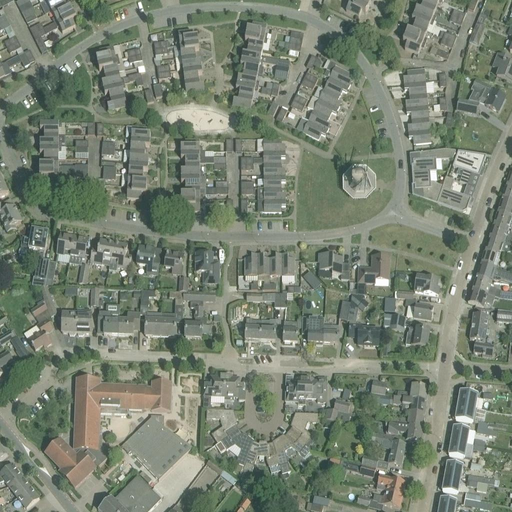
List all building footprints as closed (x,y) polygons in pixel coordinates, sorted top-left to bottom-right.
[(9,6),(5,0),(0,0),(0,9),(3,8),(3,9),(9,6)] [(19,9),(22,15),(33,9),(30,1),(28,1),(27,0),(23,0),(17,3),(20,9),(19,9)] [(46,15),(51,13),(64,6),(62,1),(63,0),(49,0),(43,3),(41,5),(46,15)] [(368,10),(349,0),(347,5),(349,6),(346,13),(359,19),(362,14),(366,16),(368,10)] [(349,0),(368,10),(371,4),(367,2),(368,0),(349,0)] [(423,0),(425,0),(423,6),(435,11),(438,4),(441,5),(443,1),(440,0),(423,0)] [(471,0),(468,11),(473,13),(478,1),(474,0),(471,0)] [(52,20),(54,25),(74,15),(71,9),(67,11),(64,6),(51,13),(55,19),(52,20)] [(416,10),(414,15),(434,23),(436,19),(433,18),(435,11),(423,6),(420,11),(416,10)] [(28,25),(33,22),(35,21),(33,16),(36,15),(33,9),(22,15),(25,20),(28,25)] [(454,11),(452,17),(463,22),(466,15),(454,11)] [(44,30),(33,35),(43,55),(49,52),(42,39),(47,36),(58,30),(57,29),(59,28),(63,34),(75,28),(73,23),(76,21),(74,15),(54,25),(44,30)] [(416,23),(414,28),(427,33),(429,27),(432,28),(434,23),(414,15),(412,21),(416,23)] [(481,16),(469,44),(480,48),(486,33),(484,32),(485,29),(483,28),(487,18),(481,16)] [(463,22),(452,17),(449,22),(461,27),(463,22)] [(8,22),(0,26),(0,32),(7,30),(9,35),(13,33),(11,28),(8,22)] [(28,25),(33,35),(44,30),(42,25),(36,28),(33,22),(28,25)] [(247,31),(246,37),(267,40),(268,35),(266,35),(267,28),(253,26),(252,32),(247,31)] [(408,32),(405,38),(425,46),(427,41),(424,40),(427,33),(414,28),(412,34),(408,32)] [(440,38),(443,39),(454,45),(457,38),(445,33),(445,34),(442,32),(440,38)] [(177,43),(178,48),(198,45),(197,39),(193,39),(193,33),(178,35),(179,43),(177,43)] [(249,44),(248,50),(262,52),(264,45),(266,45),(267,40),(246,37),(245,43),(249,44)] [(5,43),(7,49),(19,43),(16,38),(5,43)] [(287,38),(285,44),(301,47),(303,41),(287,38)] [(425,46),(405,38),(403,44),(407,45),(405,51),(418,56),(421,49),(423,50),(425,46)] [(454,45),(443,39),(440,46),(452,50),(454,45)] [(17,52),(19,57),(24,54),(22,49),(19,43),(7,49),(10,55),(17,52)] [(154,45),(155,51),(167,49),(171,49),(170,43),(166,43),(154,45)] [(301,47),(285,44),(282,43),(281,48),(284,49),(284,50),(300,54),(301,47)] [(480,48),(469,44),(468,50),(478,54),(480,48)] [(175,48),(176,60),(196,58),(195,52),(199,51),(198,45),(178,48),(175,48)] [(156,57),(157,63),(160,62),(162,62),(162,56),(168,55),(167,49),(155,51),(155,57),(156,57)] [(436,57),(445,60),(448,61),(450,56),(433,49),(431,55),(436,57)] [(96,60),(98,66),(119,62),(118,57),(115,58),(113,50),(99,53),(101,59),(96,60)] [(127,53),(129,60),(141,57),(140,50),(127,53)] [(243,55),(242,61),(263,65),(264,60),(261,59),(262,52),(248,50),(247,55),(243,55)] [(24,54),(19,57),(25,68),(30,66),(36,63),(30,52),(24,54)] [(496,78),(504,81),(511,84),(511,67),(511,68),(511,65),(511,60),(498,56),(493,69),(499,71),(496,78)] [(141,57),(129,60),(130,65),(135,64),(136,69),(143,68),(141,57)] [(306,68),(310,70),(312,71),(314,69),(318,60),(312,57),(307,67),(306,68)] [(181,72),(201,69),(201,63),(196,63),(196,58),(176,60),(178,72),(181,72)] [(103,72),(105,77),(119,74),(118,74),(126,72),(123,61),(119,62),(98,66),(99,73),(103,72)] [(244,73),(258,76),(263,77),(264,70),(262,69),(263,65),(242,61),(240,67),(245,67),(244,73)] [(278,61),(277,67),(289,70),(290,63),(278,61)] [(158,68),(159,75),(170,73),(169,67),(161,68),(160,62),(157,63),(155,63),(158,68)] [(2,66),(0,66),(0,80),(5,78),(12,75),(6,64),(2,66)] [(330,79),(329,80),(349,89),(351,84),(348,82),(350,76),(335,69),(336,67),(330,64),(324,76),(330,79)] [(289,70),(277,67),(275,74),(288,76),(289,70)] [(183,77),(184,84),(199,82),(198,76),(202,75),(201,69),(181,72),(181,77),(183,77)] [(404,80),(404,86),(425,84),(424,72),(407,73),(408,79),(404,80)] [(238,78),(237,85),(258,88),(259,83),(257,83),(258,76),(244,73),(242,79),(238,78)] [(102,84),(103,90),(124,86),(123,81),(120,82),(119,74),(105,77),(106,83),(102,84)] [(131,84),(136,82),(143,81),(141,75),(129,78),(131,84)] [(307,75),(304,81),(315,86),(318,80),(307,75)] [(329,80),(324,91),(340,98),(342,93),(346,95),(349,89),(329,80)] [(315,86),(304,81),(302,86),(313,92),(315,86)] [(199,82),(184,84),(185,91),(183,91),(183,96),(205,93),(204,87),(200,88),(199,82)] [(476,102),(479,103),(487,107),(486,108),(489,109),(498,114),(505,99),(500,97),(501,95),(496,92),(495,94),(493,93),(494,91),(488,88),(476,82),(473,88),(481,92),(476,102)] [(266,90),(272,91),(279,92),(280,86),(267,84),(266,90)] [(409,92),(409,98),(426,96),(425,84),(404,86),(405,92),(409,92)] [(240,92),(239,97),(253,100),(255,93),(257,93),(258,88),(237,85),(236,91),(240,92)] [(109,95),(110,101),(124,97),(123,91),(126,90),(124,86),(103,90),(105,96),(109,95)] [(153,88),(154,90),(156,100),(162,98),(160,89),(160,86),(153,88)] [(145,93),(145,95),(147,105),(154,104),(151,91),(145,93)] [(324,91),(319,102),(338,111),(341,106),(337,104),(340,98),(324,91)] [(406,104),(406,110),(428,108),(426,96),(409,98),(410,103),(406,104)] [(124,97),(110,101),(112,106),(107,107),(109,114),(130,109),(129,104),(126,105),(124,97)] [(253,100),(239,97),(238,103),(234,102),(232,109),(253,113),(255,107),(252,107),(253,100)] [(296,97),(293,103),(305,108),(308,102),(296,97)] [(313,99),(308,110),(329,120),(332,115),(335,117),(338,111),(319,102),(313,99)] [(459,102),(457,111),(477,115),(479,107),(459,102)] [(305,108),(293,103),(291,108),(302,113),(305,108)] [(272,107),(268,115),(273,118),(279,107),(273,104),(272,107)] [(411,116),(412,122),(429,120),(428,108),(406,110),(407,116),(411,116)] [(277,120),(282,123),(287,112),(282,109),(277,120)] [(308,110),(303,121),(308,123),(328,133),(330,127),(326,125),(329,120),(308,110)] [(447,114),(446,123),(452,125),(454,115),(447,114)] [(408,128),(408,134),(430,132),(436,132),(435,119),(429,120),(412,122),(412,127),(408,128)] [(308,123),(303,121),(298,131),(303,134),(318,142),(321,137),(325,138),(328,133),(308,123)] [(452,125),(446,123),(444,133),(450,134),(452,125)] [(45,131),(44,137),(59,137),(59,129),(62,129),(62,125),(54,124),(40,124),(40,131),(45,131)] [(88,134),(88,137),(94,137),(94,124),(82,124),(83,134),(88,134)] [(129,135),(128,140),(150,142),(150,136),(146,135),(147,129),(132,128),(132,135),(129,135)] [(430,132),(408,134),(409,140),(413,140),(414,146),(431,144),(430,132)] [(452,134),(451,146),(460,147),(461,135),(452,134)] [(40,142),(40,149),(61,149),(61,144),(59,144),(59,137),(44,137),(44,142),(40,142)] [(131,146),(131,153),(145,154),(145,148),(149,148),(150,142),(128,140),(128,146),(131,146)] [(263,141),(263,154),(285,154),(285,147),(281,147),(281,141),(263,141)] [(181,148),(181,154),(203,154),(203,149),(199,149),(199,142),(185,142),(185,148),(181,148)] [(44,155),(44,161),(64,161),(64,154),(61,154),(61,149),(40,149),(40,155),(44,155)] [(412,167),(412,175),(430,174),(430,173),(431,173),(437,173),(436,162),(453,160),(456,152),(446,151),(420,154),(420,161),(413,161),(413,166),(411,166),(412,167)] [(127,160),(127,165),(148,166),(149,160),(144,159),(145,154),(131,153),(130,160),(127,160)] [(486,157),(458,153),(453,168),(464,172),(460,184),(467,186),(472,174),(481,178),(482,173),(484,174),(485,170),(482,169),(486,157)] [(206,154),(203,154),(181,154),(181,160),(185,160),(185,166),(200,166),(214,166),(226,166),(226,160),(206,160),(206,154)] [(263,154),(264,166),(281,166),(281,160),(285,160),(285,154),(263,154)] [(40,167),(40,173),(61,173),(61,168),(64,168),(64,161),(44,161),(44,167),(40,167)] [(130,170),(129,177),(143,178),(143,172),(148,172),(148,166),(127,165),(127,170),(130,170)] [(181,172),(181,178),(203,178),(203,173),(200,173),(200,166),(185,166),(185,172),(181,172)] [(264,166),(264,178),(285,178),(285,172),(281,172),(281,166),(264,166)] [(61,173),(40,173),(40,179),(44,179),(44,185),(64,185),(63,177),(61,177),(61,173)] [(430,174),(412,175),(413,186),(415,186),(415,191),(423,191),(424,200),(438,205),(443,188),(431,183),(431,173),(430,173),(430,174)] [(369,183),(369,182),(364,177),(362,176),(355,177),(354,177),(350,182),(349,183),(349,190),(350,191),(354,196),(356,197),(363,196),(364,196),(369,191),(369,190),(369,183)] [(125,184),(125,189),(146,190),(147,184),(143,184),(143,178),(129,177),(129,184),(125,184)] [(185,185),(185,190),(200,190),(200,183),(203,183),(203,178),(181,178),(181,185),(185,185)] [(264,178),(264,190),(281,190),(281,184),(285,184),(285,178),(264,178)] [(443,188),(438,205),(463,214),(467,212),(468,208),(471,209),(472,205),(471,205),(473,200),(451,192),(454,182),(447,179),(443,188)] [(3,182),(0,183),(0,199),(9,195),(3,182)] [(511,188),(506,186),(502,199),(511,202),(511,188)] [(146,190),(125,189),(125,194),(128,194),(127,201),(141,202),(142,196),(146,196),(146,190)] [(216,197),(216,190),(200,190),(185,190),(186,196),(181,196),(181,202),(203,202),(206,202),(206,197),(216,197)] [(264,201),(264,202),(285,202),(285,196),(281,196),(281,190),(264,190),(264,201)] [(498,212),(511,216),(511,202),(502,199),(498,212)] [(203,202),(181,202),(181,209),(186,209),(186,215),(200,215),(200,207),(203,207),(203,202)] [(285,202),(264,202),(264,215),(281,214),(281,208),(285,208),(285,202)] [(0,205),(0,217),(8,234),(16,231),(14,227),(22,224),(14,208),(5,212),(2,205),(0,205)] [(511,216),(498,212),(494,226),(509,231),(511,225),(511,216)] [(494,226),(489,239),(505,244),(509,245),(511,238),(507,237),(509,231),(494,226)] [(45,253),(48,234),(32,231),(30,240),(23,239),(21,249),(21,250),(20,252),(19,254),(19,255),(20,257),(21,259),(23,259),(25,259),(27,259),(28,257),(29,255),(29,253),(28,252),(29,250),(45,253)] [(64,256),(71,258),(74,238),(61,236),(57,256),(64,257),(64,256)] [(74,238),(71,258),(84,261),(88,240),(74,238)] [(489,239),(485,252),(500,257),(502,253),(508,255),(511,253),(511,246),(509,245),(505,244),(489,239)] [(110,268),(111,266),(111,262),(111,261),(114,245),(100,243),(98,253),(92,251),(90,264),(102,266),(110,268)] [(111,262),(111,266),(117,267),(117,269),(129,271),(132,258),(126,257),(127,248),(114,245),(111,261),(111,262)] [(140,249),(138,259),(137,267),(148,269),(147,275),(158,277),(160,261),(154,260),(155,252),(140,249)] [(485,252),(481,265),(496,270),(500,257),(485,252)] [(168,254),(166,264),(165,270),(173,271),(173,276),(180,277),(183,256),(168,254)] [(204,286),(209,286),(219,286),(219,264),(212,264),(212,256),(196,256),(196,275),(204,275),(204,286)] [(258,278),(258,256),(251,256),(251,260),(245,260),(245,278),(246,278),(246,282),(254,282),(254,286),(251,286),(251,292),(258,292),(258,286),(258,278)] [(264,256),(258,256),(258,278),(270,278),(270,260),(264,260),(264,256)] [(275,260),(270,260),(270,278),(282,278),(282,256),(275,256),(275,260)] [(288,256),(282,256),(282,278),(294,278),(294,260),(288,260),(288,256)] [(333,257),(329,256),(318,256),(318,265),(320,265),(319,272),(332,273),(332,276),(341,277),(341,282),(349,282),(349,276),(350,266),(342,265),(342,259),(333,259),(333,257)] [(359,270),(359,280),(359,285),(358,291),(354,291),(354,284),(350,284),(350,296),(358,296),(366,297),(367,285),(375,285),(375,288),(388,289),(389,259),(372,258),(372,271),(359,270)] [(47,281),(50,264),(50,262),(42,261),(39,280),(34,279),(33,288),(45,288),(46,282),(47,281)] [(57,265),(50,264),(47,281),(54,282),(57,265)] [(481,265),(476,278),(492,283),(494,278),(511,283),(511,275),(496,270),(481,265)] [(79,285),(86,287),(89,269),(82,268),(79,285)] [(310,273),(303,279),(314,292),(321,286),(310,273)] [(415,294),(428,296),(438,297),(439,290),(436,290),(438,282),(427,280),(427,277),(418,276),(415,294)] [(511,294),(504,293),(490,289),(492,283),(476,278),(472,292),(487,297),(495,299),(501,301),(511,301),(511,294)] [(179,294),(184,294),(187,295),(188,281),(180,281),(179,294)] [(40,288),(45,303),(50,319),(58,316),(48,289),(40,288)] [(66,289),(66,297),(78,296),(78,288),(66,289)] [(99,295),(99,291),(92,290),(91,308),(99,308),(99,307),(99,302),(99,295)] [(142,292),(141,307),(149,307),(149,299),(155,299),(156,292),(142,292)] [(487,297),(472,292),(468,305),(483,310),(485,304),(493,307),(495,299),(487,297)] [(395,300),(398,300),(413,301),(414,294),(398,293),(396,293),(395,300)] [(170,294),(169,300),(175,300),(176,300),(176,307),(184,307),(184,301),(184,294),(179,294),(170,294)] [(184,294),(184,301),(191,302),(191,310),(195,310),(194,326),(186,326),(185,339),(201,340),(202,327),(206,327),(207,320),(202,319),(203,295),(187,295),(184,294)] [(340,321),(348,322),(351,307),(352,301),(353,298),(346,296),(345,303),(343,303),(340,321)] [(353,298),(352,301),(358,307),(363,301),(358,297),(353,297),(353,298)] [(386,300),(385,313),(395,314),(396,301),(386,300)] [(413,301),(398,300),(398,302),(399,302),(399,305),(406,306),(406,308),(408,308),(407,319),(431,323),(433,309),(417,306),(417,301),(413,301)] [(50,319),(45,303),(41,305),(31,312),(40,325),(34,329),(25,336),(28,341),(27,341),(35,353),(43,348),(44,350),(52,345),(46,336),(53,330),(48,323),(51,322),(49,319),(50,319)] [(351,307),(348,322),(348,323),(356,325),(359,310),(355,309),(356,307),(351,307)] [(77,316),(76,335),(77,336),(78,338),(83,338),(84,336),(90,336),(91,317),(91,312),(85,312),(85,317),(77,316)] [(496,324),(511,325),(511,322),(511,313),(498,312),(498,314),(497,314),(496,324)] [(98,323),(97,333),(104,334),(104,336),(118,337),(119,322),(119,315),(111,314),(98,314),(98,323)] [(119,322),(118,337),(133,338),(133,328),(139,328),(140,322),(140,315),(128,315),(128,322),(119,322)] [(146,315),(145,338),(160,339),(161,322),(161,315),(146,315)] [(161,322),(160,339),(176,339),(176,316),(161,315),(161,322)] [(75,335),(76,335),(77,316),(63,316),(62,335),(68,335),(69,337),(74,337),(75,335)] [(392,317),(390,317),(385,316),(384,327),(390,328),(389,332),(403,334),(406,319),(392,316),(392,317)] [(484,347),(485,344),(487,334),(489,318),(483,318),(474,316),(470,341),(476,342),(476,345),(475,345),(474,355),(483,356),(482,358),(483,359),(483,357),(489,358),(489,359),(492,360),(494,348),(484,347)] [(322,345),(323,345),(324,327),(324,320),(302,320),(302,336),(308,337),(308,345),(316,345),(316,347),(322,347),(322,345)] [(245,342),(260,343),(261,323),(253,322),(253,321),(246,321),(246,329),(245,342)] [(301,330),(302,321),(298,321),(297,324),(284,324),(284,334),(283,344),(297,344),(298,334),(298,330),(301,330)] [(261,323),(260,343),(275,343),(276,330),(276,322),(270,322),(270,323),(261,323)] [(350,326),(349,329),(349,339),(358,339),(358,347),(378,348),(379,332),(361,331),(362,327),(350,326)] [(324,327),(323,345),(338,346),(339,328),(324,327)] [(408,337),(407,337),(406,347),(426,350),(429,332),(409,329),(408,337)] [(14,332),(10,334),(0,340),(0,345),(1,347),(17,337),(14,332)] [(16,354),(18,356),(23,365),(30,360),(23,350),(16,354)] [(0,377),(3,375),(0,371),(0,368),(13,361),(8,353),(0,358),(0,377)] [(224,399),(225,378),(218,377),(218,379),(212,379),(210,380),(210,386),(204,386),(203,411),(210,411),(211,401),(210,401),(210,399),(224,399)] [(232,378),(225,378),(224,399),(225,399),(225,402),(234,402),(234,400),(239,400),(239,402),(245,402),(245,386),(239,386),(239,381),(238,380),(232,380),(232,378)] [(286,401),(306,401),(306,381),(298,381),(298,382),(292,382),(292,384),(286,384),(286,390),(286,401)] [(306,381),(306,401),(317,402),(317,404),(325,405),(326,400),(326,390),(326,383),(318,383),(313,383),(313,381),(306,381)] [(77,382),(75,426),(99,427),(100,416),(128,417),(128,412),(144,412),(144,411),(152,412),(152,413),(170,414),(171,386),(152,385),(152,390),(144,390),(144,389),(99,387),(100,383),(77,382)] [(372,394),(385,396),(386,386),(373,384),(372,394)] [(398,394),(398,399),(427,403),(428,390),(412,388),(411,396),(398,394)] [(460,393),(458,407),(475,410),(478,396),(460,393)] [(410,406),(409,415),(425,417),(427,403),(398,399),(363,394),(361,402),(370,403),(369,404),(390,407),(390,405),(402,407),(402,405),(410,406)] [(336,402),(333,412),(339,414),(348,416),(348,415),(351,406),(336,402)] [(458,407),(455,422),(473,425),(475,410),(458,407)] [(217,446),(221,443),(238,430),(235,426),(237,425),(234,412),(207,411),(206,421),(220,421),(223,429),(211,436),(217,446)] [(327,422),(335,424),(337,424),(339,414),(333,412),(327,411),(325,421),(327,422)] [(306,446),(310,449),(314,444),(313,442),(311,440),(312,438),(305,432),(308,425),(318,425),(318,424),(318,420),(318,416),(295,415),(291,427),(292,428),(289,433),(306,446)] [(390,426),(394,427),(423,430),(425,417),(409,415),(408,420),(401,419),(401,423),(391,422),(390,426)] [(159,426),(164,429),(164,418),(160,418),(152,418),(152,420),(159,426)] [(151,420),(131,439),(121,448),(129,456),(131,453),(159,482),(192,449),(151,420)] [(335,424),(327,422),(325,429),(333,431),(335,424)] [(99,427),(75,426),(74,452),(72,454),(60,442),(46,455),(62,472),(60,475),(75,490),(94,472),(95,473),(114,455),(111,452),(109,451),(106,449),(102,449),(103,438),(99,438),(99,427)] [(394,427),(390,426),(387,426),(386,435),(398,437),(398,433),(407,434),(406,442),(411,443),(421,444),(423,430),(394,427)] [(454,429),(451,443),(467,446),(469,432),(454,429)] [(498,433),(488,431),(478,429),(477,435),(497,439),(498,433)] [(236,465),(244,468),(254,444),(254,443),(244,435),(242,436),(238,430),(221,443),(227,452),(235,447),(241,452),(236,465)] [(279,468),(281,473),(282,476),(290,474),(285,453),(292,449),(305,459),(310,454),(311,450),(310,449),(306,446),(289,433),(285,438),(283,436),(272,444),(273,444),(279,468)] [(401,441),(377,436),(370,434),(368,443),(375,445),(392,449),(388,466),(401,468),(406,447),(400,445),(401,441)] [(204,448),(213,448),(213,440),(204,440),(204,448)] [(244,472),(240,482),(247,487),(250,483),(247,482),(250,474),(251,475),(258,458),(265,458),(268,469),(270,468),(272,475),(281,473),(279,468),(273,444),(267,446),(267,443),(260,443),(259,446),(254,444),(244,468),(243,472),(244,472)] [(451,443),(449,457),(464,460),(467,446),(451,443)] [(220,444),(215,448),(219,453),(224,449),(220,444)] [(364,458),(362,466),(377,470),(379,461),(364,458)] [(329,470),(332,471),(332,473),(338,474),(338,473),(339,473),(341,462),(331,460),(329,470)] [(207,466),(221,476),(225,471),(211,461),(207,466)] [(377,470),(362,466),(348,463),(346,471),(360,475),(360,476),(375,479),(377,470)] [(463,467),(447,465),(445,479),(446,479),(460,482),(463,467)] [(479,473),(481,467),(472,465),(470,471),(479,473)] [(9,489),(22,479),(12,466),(4,472),(0,475),(0,485),(5,484),(9,489)] [(225,471),(221,476),(233,486),(237,481),(225,471)] [(143,473),(139,477),(148,485),(151,482),(143,473)] [(151,511),(161,502),(145,485),(137,478),(114,502),(111,499),(98,511),(151,511)] [(406,484),(386,480),(377,478),(374,491),(385,493),(403,497),(406,484)] [(9,489),(18,499),(30,489),(22,479),(9,489)] [(460,482),(445,479),(443,493),(458,496),(460,482)] [(247,487),(240,482),(236,487),(248,496),(252,490),(247,487)] [(468,483),(467,488),(477,490),(477,493),(487,494),(488,486),(478,484),(468,483)] [(318,488),(319,498),(330,497),(329,487),(318,488)] [(30,489),(18,499),(27,510),(39,500),(30,489)] [(403,497),(385,493),(384,499),(382,499),(380,506),(399,510),(403,497)] [(467,495),(466,500),(481,504),(482,498),(467,495)] [(275,498),(272,503),(277,507),(280,502),(275,498)] [(357,505),(369,508),(371,500),(359,498),(357,505)] [(251,504),(247,501),(246,500),(240,507),(246,511),(251,504)] [(441,500),(438,511),(455,511),(457,503),(441,500)] [(481,504),(466,500),(464,507),(484,511),(491,511),(493,506),(481,504)]
